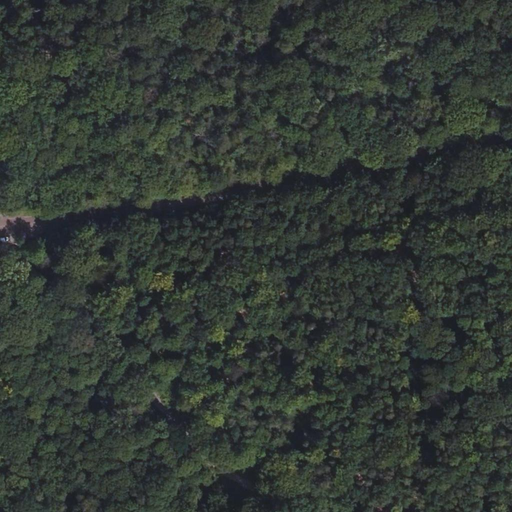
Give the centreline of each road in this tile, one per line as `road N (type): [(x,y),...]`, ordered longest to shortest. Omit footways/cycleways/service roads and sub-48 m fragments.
road 1 (unclassified): [(511,137),(182,203),(0,227)]
road 2 (track): [(70,302),(150,281),(346,418),(393,432),(445,430),(468,420),(511,375)]
road 3 (track): [(0,249),(70,302),(206,455),(236,480),(303,511)]
